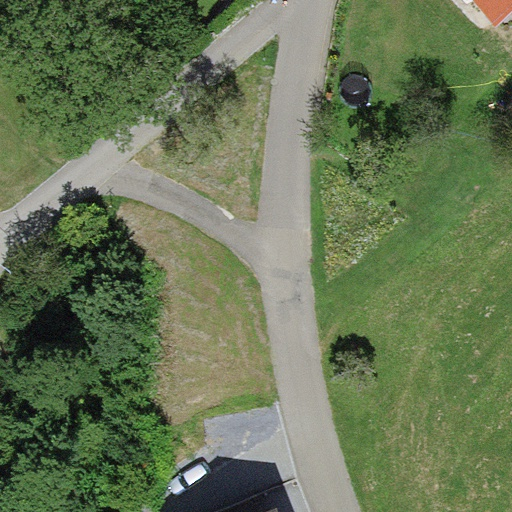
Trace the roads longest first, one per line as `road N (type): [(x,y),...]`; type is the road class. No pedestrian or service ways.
road 1 (residential): [(277,261),(286,86),(306,0)]
road 2 (residential): [(301,0),(95,164)]
road 3 (residential): [(327,511),(283,333),(277,261)]
road 4 (residential): [(277,261),(231,222),(172,190),(95,164)]
road 5 (residential): [(95,164),(0,251)]
